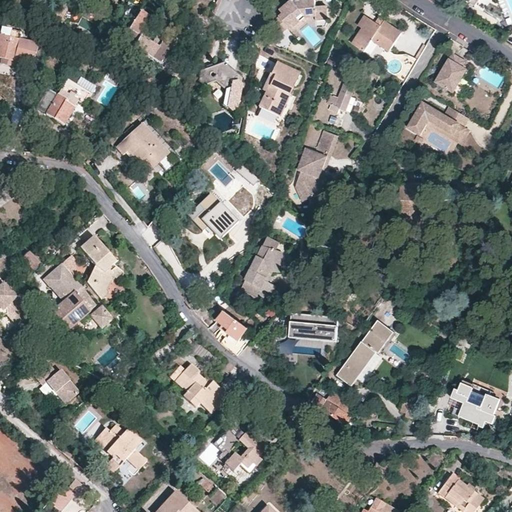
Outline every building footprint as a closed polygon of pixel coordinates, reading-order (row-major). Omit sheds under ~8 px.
[(88,0),(103,24),(110,0),(88,0)] [(318,16),(318,21),(329,22),(331,8),(319,6),(319,0),(314,0),(287,0),(282,5),(277,8),(280,12),(271,20),(271,21),(278,29),(278,30),(285,24),(288,27),(302,14),(318,16)] [(130,31),(141,37),(144,39),(156,20),(142,11),(130,31)] [(385,20),(382,25),(376,21),(366,13),(358,23),(362,26),(351,42),(363,50),(371,39),(388,51),(401,32),(385,20)] [(305,20),(318,21),(318,16),(302,14),(288,27),(297,37),(300,35),(295,29),(305,20)] [(385,20),(379,16),(376,21),(382,25),(385,20)] [(271,43),(278,29),(271,21),(262,39),(271,43)] [(28,54),(31,43),(20,40),(22,33),(3,28),(0,39),(0,57),(26,65),(28,54)] [(134,50),(154,62),(162,49),(158,47),(144,39),(141,37),(134,50)] [(162,49),(154,62),(174,73),(180,63),(172,58),(179,47),(176,45),(177,43),(173,41),(170,39),(168,43),(163,50),(162,49)] [(163,40),(158,47),(162,49),(163,50),(168,43),(163,40)] [(39,46),(31,43),(28,54),(33,55),(36,56),(39,46)] [(465,66),(468,60),(462,56),(454,51),(436,81),(455,92),(469,68),(465,66)] [(279,116),(298,73),(275,61),(272,68),(262,89),(265,91),(258,106),(279,116)] [(237,110),(243,80),(229,68),(223,63),(199,72),(198,79),(203,84),(213,80),(230,95),(227,109),(231,113),(237,110)] [(93,93),(68,77),(61,90),(63,92),(59,98),(47,90),(36,109),(45,114),(51,104),(54,106),(48,116),(57,121),(67,126),(81,101),(86,105),(93,93)] [(353,97),(359,82),(349,78),(341,97),(332,93),(328,102),(333,104),(331,109),(340,113),(342,108),(347,110),(353,97)] [(468,123),(471,119),(451,107),(446,115),(425,103),(410,128),(416,132),(423,121),(429,124),(432,121),(463,139),(469,130),(466,128),(468,123)] [(423,121),(416,132),(422,136),(429,124),(423,121)] [(471,131),(469,130),(463,139),(432,121),(429,124),(463,145),(471,131)] [(152,171),(172,151),(142,123),(119,148),(127,155),(131,151),(136,145),(140,149),(135,155),(152,171)] [(327,154),(335,135),(325,131),(317,150),(327,154)] [(337,136),(335,135),(327,154),(329,155),(337,136)] [(136,145),(131,151),(133,153),(135,155),(140,149),(136,145)] [(317,178),(326,157),(307,149),(299,170),(302,171),(296,185),(302,201),(319,194),(314,180),(317,178)] [(176,155),(172,151),(152,171),(157,176),(176,155)] [(329,157),(326,157),(317,178),(314,180),(319,194),(325,191),(320,178),(325,165),(329,157)] [(224,183),(230,175),(215,163),(209,171),(224,183)] [(259,178),(242,164),(237,170),(253,184),(259,178)] [(417,211),(417,200),(418,193),(420,193),(421,177),(403,176),(402,192),(397,191),(395,220),(411,222),(412,210),(417,211)] [(224,243),(227,240),(233,245),(240,238),(245,233),(220,207),(213,214),(203,204),(189,219),(198,228),(205,235),(211,230),(224,243)] [(319,225),(313,222),(312,225),(310,229),(316,230),(319,225)] [(110,254),(95,237),(81,249),(97,267),(88,283),(104,301),(118,297),(121,296),(123,296),(124,295),(125,294),(125,292),(126,290),(125,287),(124,285),(122,283),(127,272),(116,264),(118,262),(110,254)] [(233,245),(235,247),(243,240),(240,238),(233,245)] [(283,244),(271,238),(266,246),(280,252),(283,244)] [(248,281),(263,289),(274,294),(278,287),(267,281),(270,277),(272,273),(286,273),(285,254),(280,252),(266,246),(248,281)] [(41,264),(32,253),(25,260),(34,270),(41,264)] [(73,257),(64,264),(73,277),(81,270),(78,267),(79,264),(73,257)] [(75,294),(82,288),(62,265),(43,280),(62,304),(75,294)] [(259,297),(263,289),(248,281),(244,289),(259,297)] [(0,310),(9,310),(18,320),(28,311),(3,284),(0,286),(0,310)] [(99,309),(82,288),(75,294),(91,315),(99,309)] [(90,317),(91,315),(75,294),(62,304),(48,316),(65,337),(90,317)] [(193,310),(200,305),(193,295),(187,299),(193,310)] [(209,311),(203,303),(200,305),(193,310),(199,319),(209,311)] [(102,306),(99,309),(91,315),(90,317),(102,331),(114,321),(102,306)] [(276,308),(267,318),(272,322),(281,313),(276,308)] [(14,323),(18,320),(9,310),(0,310),(0,316),(7,316),(14,323)] [(223,344),(239,356),(253,336),(223,314),(217,323),(225,329),(231,333),(228,337),(223,344)] [(338,343),(340,319),(293,314),(290,338),(338,343)] [(374,361),(380,352),(381,353),(397,332),(381,321),(381,320),(380,320),(340,376),(355,386),(374,361)] [(231,333),(225,329),(222,333),(225,335),(228,337),(231,333)] [(220,373),(226,377),(236,365),(229,361),(220,373)] [(221,391),(212,383),(210,385),(205,380),(198,374),(199,371),(192,365),(186,371),(181,367),(172,377),(188,391),(184,396),(196,407),(200,403),(211,413),(227,396),(221,391)] [(65,407),(80,395),(61,373),(55,377),(45,366),(33,376),(38,382),(43,388),(47,385),(54,393),(65,407)] [(234,402),(245,391),(231,379),(221,391),(227,396),(234,402)] [(94,390),(99,386),(95,381),(90,385),(94,390)] [(495,426),(498,418),(494,416),(498,405),(491,402),(492,400),(471,391),(473,387),(463,384),(460,391),(459,394),(468,398),(466,404),(462,411),(455,408),(452,415),(460,418),(460,417),(481,426),(481,427),(485,429),(488,423),(495,426)] [(49,396),(54,393),(47,385),(43,388),(49,396)] [(468,398),(459,394),(460,391),(457,390),(453,399),(466,404),(468,398)] [(358,408),(335,392),(329,400),(352,416),(358,408)] [(329,400),(320,394),(314,404),(346,425),(349,421),(352,416),(329,400)] [(413,399),(406,418),(411,420),(415,422),(423,403),(413,399)] [(284,430),(293,421),(270,404),(263,411),(284,430)] [(125,435),(128,431),(119,424),(116,427),(125,435)] [(258,459),(268,447),(260,439),(249,430),(243,435),(232,425),(212,446),(222,454),(220,456),(227,462),(225,465),(234,473),(241,465),(247,470),(252,465),(256,469),(262,462),(258,459)] [(115,458),(110,463),(107,467),(111,471),(115,474),(127,460),(140,471),(147,463),(135,452),(132,449),(139,441),(128,431),(125,435),(116,427),(110,433),(106,430),(98,439),(117,455),(115,458)] [(101,446),(115,458),(117,455),(98,439),(96,442),(101,446)] [(141,444),(139,441),(132,449),(135,452),(141,444)] [(64,482),(71,475),(45,452),(38,460),(43,464),(42,466),(57,479),(58,477),(64,482)] [(456,480),(451,476),(437,494),(462,511),(474,511),(484,499),(456,480)] [(82,497),(88,490),(77,480),(71,487),(82,497)] [(215,488),(207,480),(203,485),(210,492),(215,488)] [(187,511),(171,497),(157,511),(187,511)] [(398,511),(400,510),(392,506),(376,497),(367,511),(365,511),(364,511),(398,511)]
